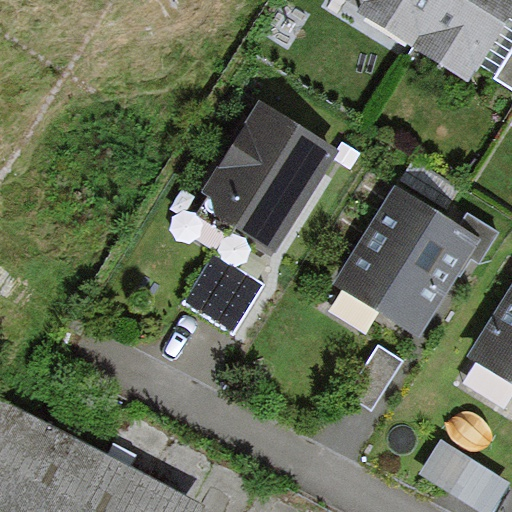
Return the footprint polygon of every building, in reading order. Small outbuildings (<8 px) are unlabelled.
[(511,0),(379,0),(371,14),(470,72),(511,0)] [(358,160),(272,105),(211,200),(296,255),(358,160)] [(497,241),(411,187),(346,290),(432,344),(497,241)] [(266,284),(215,253),(184,304),(235,335),(266,284)] [(511,325),(483,375),(511,391),(511,325)] [(404,359),(379,343),(349,393),(374,408),(404,359)] [(217,511),(0,396),(0,511),(217,511)] [(487,511),(509,479),(441,436),(419,471),(484,511),(487,511)]
